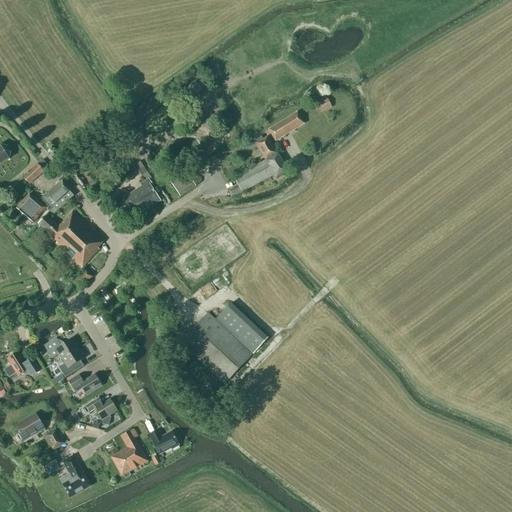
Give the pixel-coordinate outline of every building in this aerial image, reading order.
[(194,82),(182,91),(189,99),(200,90),(194,82)] [(332,108),(326,95),(315,101),(321,113),(332,108)] [(301,111),(297,113),(268,130),(275,142),(304,125),(308,122),(301,111)] [(277,178),(288,171),(267,138),(263,140),(261,137),(254,141),(256,144),(256,145),(266,161),(234,178),(239,187),(229,191),(231,197),(241,193),(239,189),(242,193),(275,175),(277,178)] [(0,165),(9,160),(10,153),(7,147),(0,146),(0,165)] [(49,167),(42,160),(37,165),(23,177),(29,185),(43,172),(49,167)] [(128,193),(121,198),(135,218),(133,214),(145,206),(148,209),(160,201),(158,197),(157,197),(151,187),(153,186),(149,180),(151,179),(140,162),(136,165),(146,181),(140,185),(142,187),(129,195),(128,193)] [(180,198),(196,187),(185,172),(169,182),(180,198)] [(44,199),(50,206),(53,209),(54,208),(57,211),(73,196),(69,192),(70,190),(62,181),(43,198),(44,199)] [(47,210),(50,206),(44,199),(39,203),(29,194),(16,209),(33,224),(46,209),(47,210)] [(46,216),(38,225),(57,243),(55,244),(65,253),(66,252),(73,259),(72,260),(81,268),(99,250),(97,248),(104,242),(72,212),(58,228),(46,216)] [(80,289),(92,277),(85,270),(73,283),(80,289)] [(215,320),(208,314),(180,344),(224,385),(268,339),(231,304),(215,320)] [(44,347),(52,360),(59,355),(61,360),(78,349),(72,339),(61,346),(56,339),(44,347)] [(40,348),(36,342),(27,348),(31,354),(40,348)] [(78,349),(61,360),(68,370),(84,359),(78,349)] [(18,353),(7,360),(11,366),(4,370),(9,378),(16,374),(18,377),(29,370),(32,376),(39,372),(31,360),(26,364),(18,353)] [(94,375),(83,383),(79,376),(68,382),(75,393),(82,389),(86,396),(101,387),(94,375)] [(117,411),(110,400),(102,405),(99,399),(86,407),(89,413),(95,410),(102,421),(103,422),(102,425),(109,426),(110,418),(109,416),(117,411)] [(44,430),(35,414),(14,427),(23,442),(44,430)] [(65,444),(56,429),(43,436),(52,451),(65,444)] [(134,430),(121,437),(127,448),(111,458),(122,477),(123,476),(125,479),(131,476),(129,473),(148,462),(135,438),(137,437),(134,430)] [(149,436),(159,455),(171,449),(172,450),(179,446),(171,432),(161,438),(158,431),(149,436)] [(70,499),(91,487),(83,473),(83,474),(73,456),(62,463),(69,474),(59,480),(63,485),(62,486),(70,499)] [(155,466),(161,463),(157,456),(151,459),(155,466)] [(46,472),(42,465),(31,471),(35,478),(46,472)]
